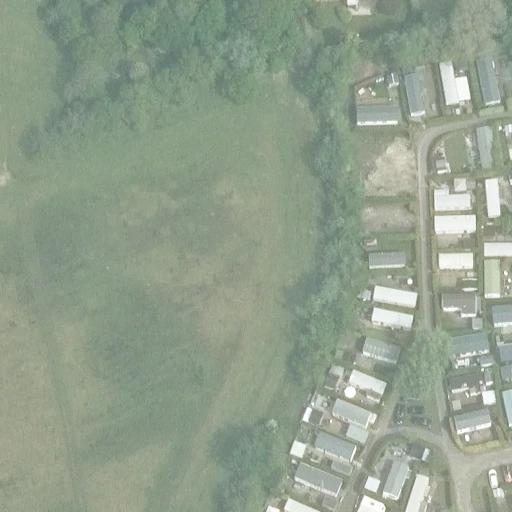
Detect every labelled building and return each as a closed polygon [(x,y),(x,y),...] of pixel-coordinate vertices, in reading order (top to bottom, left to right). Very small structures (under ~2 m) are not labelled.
[(472,58),(480,103),(492,101),(487,74),(491,73),(488,55),(472,58)] [(451,64),(439,66),(445,106),(469,102),(465,80),(454,82),(451,64)] [(424,115),(417,77),(403,79),(410,117),(424,115)] [(359,124),(396,124),(395,112),(394,112),(394,101),(358,101),(359,124)] [(495,169),(489,131),(478,132),(483,171),(495,169)] [(409,159),(408,147),(373,148),(374,161),(409,159)] [(409,184),(409,167),(373,168),(374,180),(395,179),(396,185),(409,184)] [(500,219),(496,182),(484,183),(487,220),(500,219)] [(434,211),(469,210),(468,198),(447,198),(447,192),(434,193),(434,211)] [(434,234),(475,233),(474,218),(434,220),(434,234)] [(414,233),(413,221),(375,222),(375,234),(414,233)] [(511,246),(484,247),(484,259),(511,259),(511,246)] [(438,270),(472,269),(472,256),(438,257),(438,270)] [(411,269),(411,257),(380,257),(380,269),(411,269)] [(498,298),(498,263),(483,264),(484,298),(498,298)] [(372,301),(414,309),(416,297),(394,293),(395,287),(377,283),(376,289),(375,289),(372,301)] [(475,298),(442,298),(442,311),(460,311),(460,317),(474,317),(474,314),(480,314),(480,300),(475,300),(475,298)] [(511,306),(488,306),(488,318),(499,318),(499,323),(505,323),(505,318),(511,317),(511,306)] [(410,331),(412,319),(373,311),(371,323),(410,331)] [(448,355),(485,350),(484,338),(446,343),(448,355)] [(400,351),(366,340),(362,354),(395,365),(400,351)] [(502,386),(511,384),(511,372),(500,375),(502,386)] [(386,387),(353,373),(348,385),(367,393),(365,398),(378,403),(380,398),(381,398),(386,387)] [(480,376),(448,382),(450,394),(469,391),(470,396),(483,394),(480,376)] [(511,426),(511,393),(501,396),(508,428),(511,426)] [(370,416),(337,402),(331,416),(364,430),(370,416)] [(456,434),(489,426),(486,412),(453,420),(456,434)] [(358,450),(322,436),(317,448),(354,461),(358,450)] [(397,505),(410,468),(399,464),(386,501),(397,505)] [(339,485),(310,472),(305,482),(334,495),(339,485)] [(428,481),(417,478),(405,511),(423,511),(426,506),(421,504),(422,498),(426,500),(429,491),(425,489),(428,481)] [(289,499),(294,487),(279,481),(274,492),(289,499)] [(395,511),(362,499),(357,511),(358,511),(401,511),(395,510),(395,511)] [(311,511),(288,501),(283,511),(311,511)]
